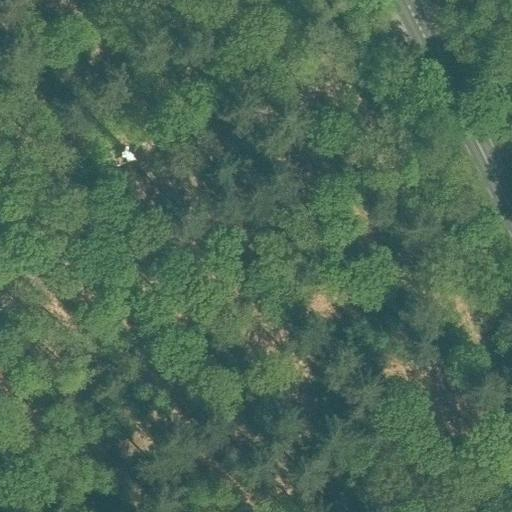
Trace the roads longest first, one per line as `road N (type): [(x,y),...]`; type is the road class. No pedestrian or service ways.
road 1 (track): [(460,0),(347,61),(0,304)]
road 2 (primary): [(511,208),(407,0)]
